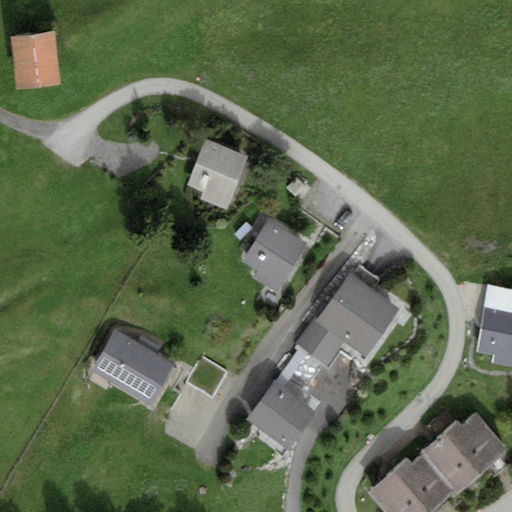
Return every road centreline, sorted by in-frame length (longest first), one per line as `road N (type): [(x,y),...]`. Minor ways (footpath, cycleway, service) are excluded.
road 1 (unclassified): [(372,210),(448,292),(451,337),(440,377),(348,485),(345,511)]
road 2 (unclassified): [(63,147),(97,116),(151,89),(185,93),(222,107),(372,210)]
road 3 (unclassified): [(372,210),(283,323),(212,439)]
road 4 (unclassified): [(290,511),(299,454),(332,405),(337,369)]
